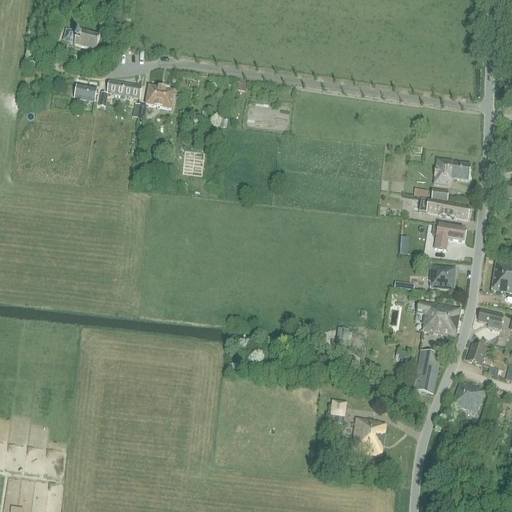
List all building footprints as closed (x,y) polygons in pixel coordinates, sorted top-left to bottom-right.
[(98,52),(101,39),(79,33),(78,38),(73,36),(74,32),(66,30),(63,42),(71,44),(72,41),(77,42),(75,46),(98,52)] [(140,100),(142,88),(112,83),(110,95),(140,100)] [(237,84),(236,91),(245,93),(246,86),(237,84)] [(95,103),(98,90),(78,86),(76,99),(95,103)] [(160,89),(151,88),(147,106),(142,105),(139,119),(145,120),(148,106),(172,111),(175,92),(166,90),(160,89)] [(106,109),(108,96),(101,94),(99,108),(106,109)] [(470,182),(472,167),(455,165),(455,162),(440,160),(436,185),(452,187),(453,180),(470,182)] [(428,193),(415,191),(414,198),(427,200),(428,193)] [(457,221),(468,223),(471,209),(447,205),(449,193),(433,191),(431,202),(428,201),(426,216),(438,218),(438,219),(457,222),(457,221)] [(467,231),(441,226),(441,228),(434,227),(432,237),(439,238),(437,251),(449,253),(450,241),(465,243),(467,231)] [(433,259),(434,253),(423,251),(423,258),(433,259)] [(511,266),(495,264),(491,292),(511,295),(511,266)] [(455,291),(457,270),(434,268),(432,283),(433,284),(433,289),(455,291)] [(419,304),(417,316),(425,317),(424,326),(425,326),(424,334),(455,339),(460,311),(427,305),(419,304)] [(503,316),(495,315),(481,312),(479,323),(489,324),(489,328),(501,330),(503,316)] [(486,351),(474,346),(468,363),(481,367),(486,351)] [(433,396),(441,357),(421,352),(413,392),(433,396)] [(477,415),(485,393),(461,384),(453,406),(477,415)] [(507,406),(502,405),(488,400),(481,426),(495,430),(499,415),(504,417),(507,406)] [(347,404),(332,402),(330,417),(331,417),(330,423),(343,425),(344,419),(345,419),(347,404)] [(380,423),(356,420),(351,454),(382,458),(387,426),(380,425),(380,423)]
